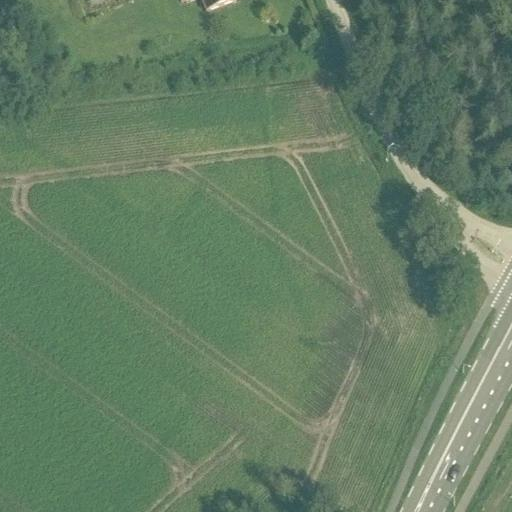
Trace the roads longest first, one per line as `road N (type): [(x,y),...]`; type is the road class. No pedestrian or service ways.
road 1 (unclassified): [(511,271),(425,195),(391,151),(323,0)]
road 2 (secondary): [(421,511),(511,333)]
